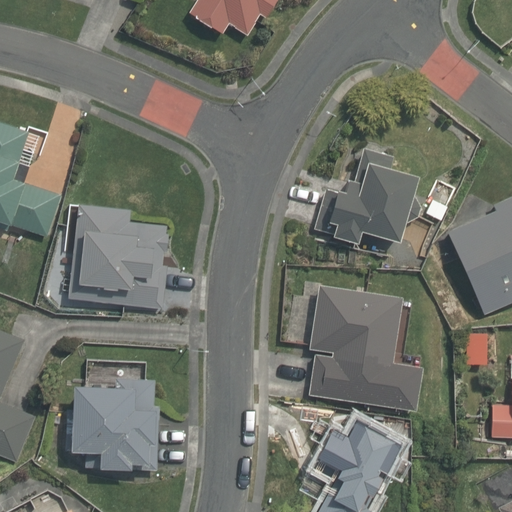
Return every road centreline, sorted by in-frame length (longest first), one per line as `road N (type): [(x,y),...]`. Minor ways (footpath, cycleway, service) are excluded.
road 1 (residential): [(255,147),(230,321),(223,511)]
road 2 (residential): [(0,50),(89,74),(255,147)]
road 3 (residential): [(373,6),(302,81),(255,147)]
road 4 (residential): [(511,119),(373,6)]
